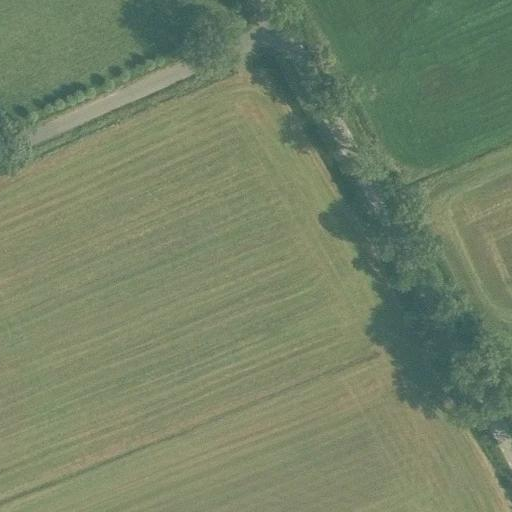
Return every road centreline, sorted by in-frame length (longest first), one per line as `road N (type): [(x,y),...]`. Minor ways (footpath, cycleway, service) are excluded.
road 1 (unclassified): [(511,456),(284,31)]
road 2 (unclassified): [(0,156),(284,31)]
